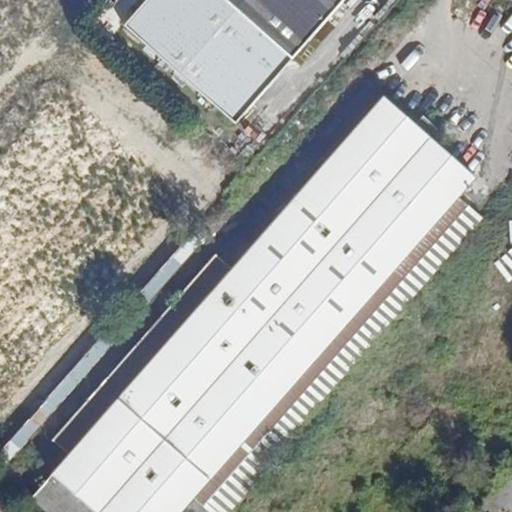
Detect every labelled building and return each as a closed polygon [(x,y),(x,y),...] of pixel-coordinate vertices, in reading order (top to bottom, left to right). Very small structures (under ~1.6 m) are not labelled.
[(0,0),(0,78),(65,0),(0,0)] [(147,0),(125,26),(234,122),(340,0),(147,0)] [(0,395),(176,196),(57,91),(0,155),(0,395)] [(50,511),(177,511),(192,495),(222,461),(242,440),(259,420),(457,196),(476,175),(384,95),(31,495),(50,511)] [(259,420),(272,431),(283,441),(481,216),(457,196),(259,420)] [(173,250),(7,438),(18,447),(184,261),(173,250)] [(242,440),(254,451),(272,431),(259,420),(242,440)] [(235,473),(252,488),(271,466),(254,451),(242,440),(222,461),(235,473)] [(205,508),(235,473),(222,461),(192,495),(205,508)] [(0,511),(2,511),(12,504),(0,490),(0,511)]
